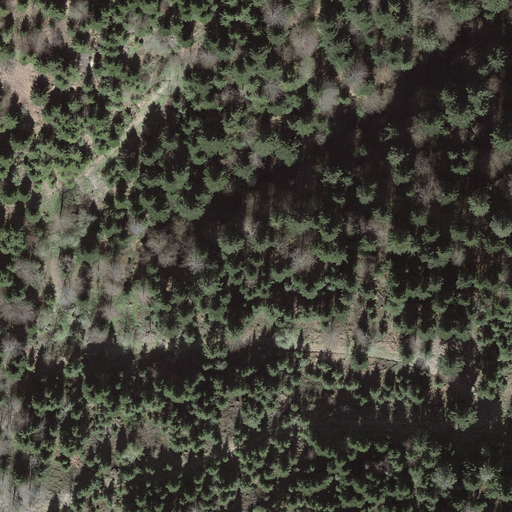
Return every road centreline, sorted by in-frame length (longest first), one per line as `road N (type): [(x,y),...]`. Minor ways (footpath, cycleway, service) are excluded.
road 1 (track): [(511,449),(490,402),(413,361),(238,339),(129,349),(92,343),(61,322),(48,261),(59,207),(165,99),(225,0)]
road 2 (track): [(48,511),(316,423),(500,427)]
